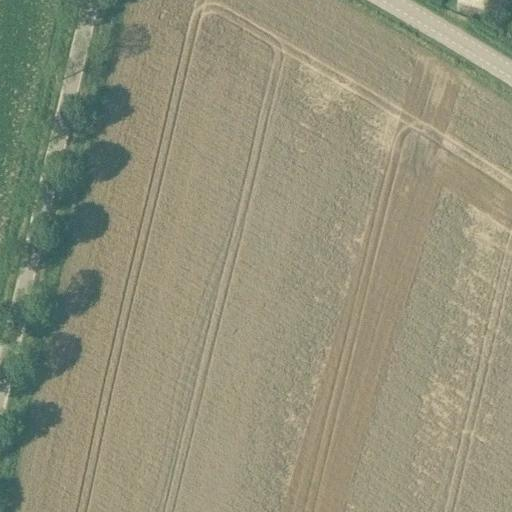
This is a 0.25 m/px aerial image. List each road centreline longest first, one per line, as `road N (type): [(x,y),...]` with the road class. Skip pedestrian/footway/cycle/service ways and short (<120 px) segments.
road 1 (unclassified): [(0,397),(98,0)]
road 2 (tertiary): [(511,77),(381,0)]
